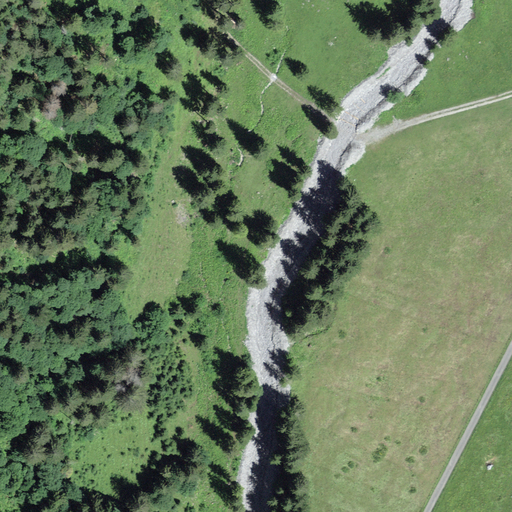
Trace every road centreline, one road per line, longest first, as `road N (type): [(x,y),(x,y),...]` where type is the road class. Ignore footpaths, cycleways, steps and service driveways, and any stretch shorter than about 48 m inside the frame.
road 1 (unclassified): [(511,348),(427,511)]
road 2 (track): [(336,122),(366,133),(511,91)]
road 3 (track): [(336,122),(247,57),(213,0)]
